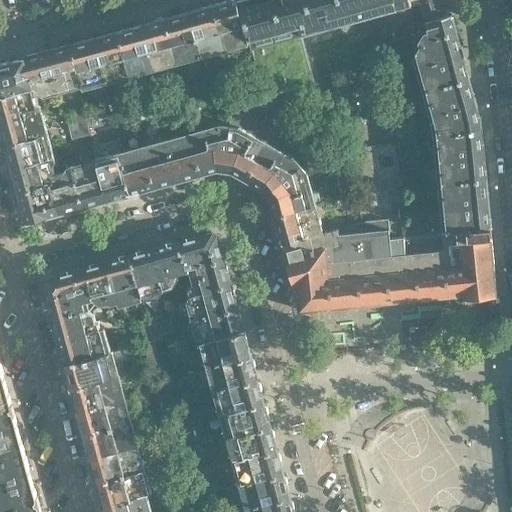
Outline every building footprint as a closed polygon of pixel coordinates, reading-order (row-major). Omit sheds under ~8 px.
[(247,39),(236,0),(229,0),(212,5),(223,45),(247,39)] [(442,17),(437,0),(236,0),(247,39),(297,25),(300,35),(409,5),(410,7),(412,7),(411,4),(420,2),(425,21),(442,17)] [(223,45),(212,5),(189,11),(200,52),(223,45)] [(200,52),(189,11),(165,18),(176,58),(200,52)] [(462,56),(451,14),(442,17),(425,21),(428,32),(424,33),(419,42),(420,46),(417,53),(421,67),(462,56)] [(176,58),(165,18),(142,24),(153,65),(176,58)] [(153,65),(142,24),(118,31),(129,71),(153,65)] [(129,71),(118,31),(95,37),(106,78),(129,71)] [(106,78),(95,37),(71,43),(82,81),(82,84),(106,78)] [(82,81),(71,43),(48,50),(57,88),(82,81)] [(57,88),(48,50),(23,57),(23,58),(33,95),(57,88)] [(469,79),(462,56),(421,67),(427,90),(469,79)] [(33,95),(23,58),(0,64),(0,120),(37,110),(33,95)] [(371,77),(369,71),(353,76),(355,82),(371,77)] [(475,103),(469,79),(427,90),(433,114),(475,103)] [(356,117),(350,91),(335,95),(341,121),(356,117)] [(90,109),(88,101),(79,103),(81,111),(90,109)] [(483,155),(481,130),(480,119),(475,103),(433,114),(434,115),(425,117),(428,126),(436,123),(437,134),(440,159),(483,155)] [(75,113),(73,107),(64,110),(66,115),(75,113)] [(92,116),(90,109),(81,111),(75,113),(77,121),(84,119),(92,116)] [(50,158),(44,134),(37,110),(0,120),(0,123),(12,168),(50,158)] [(86,127),(84,119),(77,121),(75,113),(66,115),(70,131),(86,127)] [(94,125),(93,121),(92,116),(84,119),(86,127),(94,125)] [(112,124),(109,116),(93,121),(94,125),(98,123),(102,127),(112,124)] [(225,168),(230,123),(221,122),(202,127),(204,133),(191,136),(201,174),(219,169),(225,168)] [(246,179),(265,146),(253,139),(256,134),(239,124),(230,123),(225,168),(230,170),(246,179)] [(201,174),(191,136),(167,143),(177,180),(201,174)] [(418,162),(414,138),(399,141),(402,163),(418,162)] [(177,180),(167,143),(144,149),(154,187),(177,180)] [(267,192),(302,164),(297,157),(280,148),(277,152),(265,146),(246,179),(263,189),(267,192)] [(154,187),(144,149),(120,156),(130,193),(154,187)] [(486,179),(483,155),(440,159),(442,183),(486,179)] [(130,193),(120,156),(96,162),(107,200),(130,193)] [(59,213),(50,181),(55,174),(50,158),(12,168),(27,222),(59,213)] [(107,200),(96,162),(72,169),(83,206),(107,200)] [(313,191),(308,172),(302,164),(267,192),(269,197),(274,215),(313,205),(310,192),(313,191)] [(83,206),(72,169),(55,174),(50,181),(59,213),(83,206)] [(488,203),(486,179),(442,183),(445,207),(488,203)] [(490,227),(488,203),(445,207),(447,232),(490,227)] [(325,232),(321,216),(317,217),(313,205),(274,215),(282,244),(325,232)] [(490,227),(447,232),(442,232),(444,250),(333,261),(332,245),(367,236),(364,221),(325,232),(282,244),(285,255),(295,290),(298,289),(300,309),(462,293),(462,297),(497,294),(490,227)] [(188,268),(223,259),(216,235),(212,233),(155,249),(165,285),(177,281),(180,277),(179,271),(188,268)] [(165,285),(155,249),(129,256),(140,296),(163,289),(165,285)] [(140,296),(129,256),(105,262),(116,302),(140,296)] [(229,283),(227,274),(223,259),(188,268),(192,281),(189,282),(192,293),(229,283)] [(116,302),(105,262),(81,269),(87,289),(89,296),(95,300),(104,298),(105,301),(110,304),(116,302)] [(87,289),(81,269),(46,278),(46,279),(44,282),(47,296),(76,288),(77,292),(87,289)] [(229,283),(192,293),(189,294),(193,309),(189,310),(192,318),(195,317),(236,306),(229,283)] [(98,309),(95,300),(89,296),(87,289),(77,292),(76,288),(47,296),(53,317),(85,309),(89,311),(98,309)] [(242,330),(236,306),(195,317),(199,333),(196,334),(198,342),(205,341),(242,330)] [(100,329),(98,321),(95,320),(92,321),(89,311),(85,309),(53,317),(60,341),(100,329)] [(173,323),(171,318),(160,321),(161,327),(173,323)] [(163,332),(161,327),(160,321),(149,324),(151,332),(152,335),(163,332)] [(174,329),(173,323),(161,327),(163,332),(174,329)] [(151,332),(149,324),(141,326),(143,334),(151,332)] [(143,334),(141,326),(134,328),(136,336),(143,334)] [(136,336),(134,328),(126,330),(128,338),(136,336)] [(106,353),(106,352),(100,329),(60,341),(66,364),(106,353)] [(250,354),(244,330),(242,330),(205,341),(209,356),(205,357),(207,366),(211,365),(250,354)] [(153,339),(152,335),(151,332),(143,334),(145,341),(153,339)] [(177,374),(170,350),(157,353),(163,378),(177,374)] [(115,376),(108,351),(106,352),(106,353),(66,364),(72,387),(115,376)] [(257,377),(250,354),(211,365),(215,380),(211,381),(214,389),(218,388),(257,377)] [(183,398),(177,374),(163,378),(170,401),(183,398)] [(121,399),(115,376),(72,387),(79,411),(121,399)] [(263,401),(257,377),(218,388),(222,403),(218,404),(220,413),(224,412),(263,401)] [(0,411),(12,408),(6,385),(0,386),(0,411)] [(190,421),(183,398),(170,401),(176,425),(190,421)] [(128,423),(121,399),(79,411),(85,434),(128,423)] [(269,425),(263,401),(224,412),(228,427),(224,428),(227,436),(230,435),(269,425)] [(0,436),(18,431),(12,408),(0,411),(0,436)] [(196,445),(190,421),(176,425),(183,448),(196,445)] [(134,446),(128,423),(85,434),(92,458),(134,446)] [(276,448),(269,425),(230,435),(235,450),(231,451),(233,460),(237,459),(276,448)] [(0,460),(25,454),(18,431),(0,436),(0,460)] [(203,468),(196,445),(183,448),(189,472),(203,468)] [(141,470),(134,446),(92,458),(98,481),(141,470)] [(282,472),(276,448),(237,459),(241,474),(237,475),(240,483),(243,482),(282,472)] [(0,485),(31,477),(25,454),(0,460),(0,485)] [(209,492),(203,468),(189,472),(196,495),(209,492)] [(147,493),(141,470),(98,481),(105,505),(142,494),(142,495),(147,493)] [(289,495),(282,472),(243,482),(248,498),(244,499),(246,507),(250,506),(289,495)] [(0,510),(37,500),(31,477),(0,485),(0,510)] [(214,511),(209,492),(196,495),(200,511),(214,511)] [(147,511),(142,495),(142,494),(105,505),(106,511),(147,511)] [(293,511),(289,495),(250,506),(251,511),(293,511)] [(40,511),(37,500),(0,510),(0,511),(40,511)]
